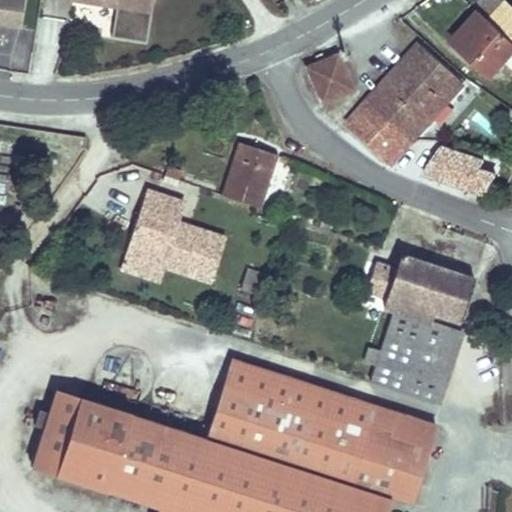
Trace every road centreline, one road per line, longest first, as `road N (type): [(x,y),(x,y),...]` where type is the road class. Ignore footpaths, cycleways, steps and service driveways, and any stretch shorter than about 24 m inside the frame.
road 1 (residential): [(511,230),(352,164),(297,117),(265,51)]
road 2 (unclassified): [(0,96),(125,93),(265,51)]
